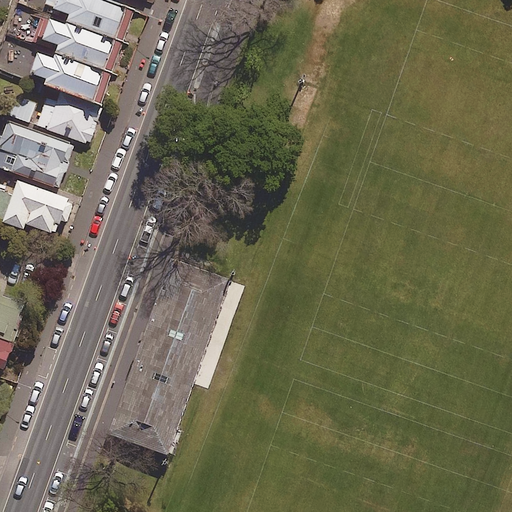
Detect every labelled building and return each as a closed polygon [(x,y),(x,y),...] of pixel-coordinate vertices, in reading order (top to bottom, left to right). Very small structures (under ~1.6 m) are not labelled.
[(70,0),(61,0),(55,18),(71,23),(68,31),(118,49),(128,21),(70,0)] [(68,31),(52,25),(43,49),(59,55),(56,64),(106,83),(118,49),(68,31)] [(56,64),(40,59),(32,81),(48,87),(45,94),(95,112),(106,83),(56,64)] [(100,119),(46,99),(36,128),(89,148),(100,119)] [(29,126),(37,107),(25,102),(23,108),(18,106),(12,120),(29,126)] [(75,152),(8,126),(3,139),(0,138),(0,171),(59,194),(75,152)] [(15,200),(0,194),(0,223),(5,226),(4,230),(24,238),(27,232),(57,243),(71,208),(19,189),(15,200)] [(231,281),(170,260),(106,435),(171,457),(231,281)] [(24,320),(0,312),(0,380),(4,382),(24,320)]
